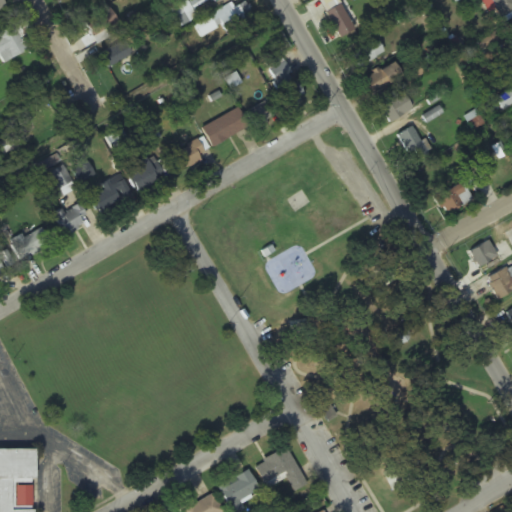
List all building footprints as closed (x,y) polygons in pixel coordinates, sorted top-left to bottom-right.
[(193,10),(205,0),(182,0),(170,10),(183,26),(197,15),(193,10)] [(511,13),(511,0),(488,0),(500,20),(511,13)] [(225,33),(252,19),(244,2),(195,27),(200,38),(222,27),(225,33)] [(324,12),(337,39),(353,31),(339,4),(324,12)] [(116,25),(108,10),(82,24),(91,39),(116,25)] [(0,37),(1,40),(0,40),(0,59),(2,64),(27,50),(13,25),(0,32),(0,37)] [(373,58),(382,55),(377,42),(348,54),(355,72),(376,64),(373,58)] [(98,56),(105,70),(130,57),(123,43),(98,56)] [(263,68),(285,107),(303,97),(281,58),(263,68)] [(359,83),(368,97),(398,77),(389,63),(359,83)] [(511,103),(511,94),(510,91),(495,100),(502,110),(511,103)] [(377,106),(387,124),(411,111),(401,93),(377,106)] [(271,121),(266,105),(246,111),(251,127),(271,121)] [(211,149),(246,128),(236,110),(200,130),(211,149)] [(26,132),(30,140),(52,126),(48,119),(26,132)] [(395,136),(411,163),(429,152),(422,141),(420,142),(410,127),(395,136)] [(104,140),(112,153),(127,144),(120,131),(104,140)] [(170,156),(179,172),(205,158),(197,142),(170,156)] [(74,191),(57,156),(38,164),(42,173),(48,171),(60,197),(74,191)] [(151,161),(149,163),(143,156),(122,175),(140,195),(163,175),(151,161)] [(71,171),(79,185),(94,176),(86,162),(71,171)] [(102,193),(91,195),(93,209),(128,203),(123,179),(101,183),(102,193)] [(471,203),(465,191),(473,187),(469,179),(433,195),(443,216),(471,203)] [(309,204),(300,192),(287,202),(296,214),(309,204)] [(53,216),(65,237),(88,223),(77,206),(62,215),(60,211),(53,216)] [(511,227),(503,232),(511,249),(511,248),(511,227)] [(10,242),(18,260),(48,248),(40,229),(10,242)] [(468,252),(476,268),(495,259),(487,243),(468,252)] [(0,252),(0,263),(0,262),(0,280),(0,268),(9,268),(9,252),(0,252)] [(511,267),(486,278),(495,301),(511,294),(511,267)] [(305,486),(285,449),(254,465),(266,488),(284,478),(292,493),(305,486)] [(0,450),(0,511),(29,511),(30,511),(12,511),(12,483),(31,483),(31,451),(0,450)] [(381,475),(392,492),(404,485),(394,468),(381,475)] [(216,488),(229,511),(241,511),(243,511),(238,502),(257,492),(246,472),(216,488)] [(179,511),(220,511),(211,494),(179,511)]
